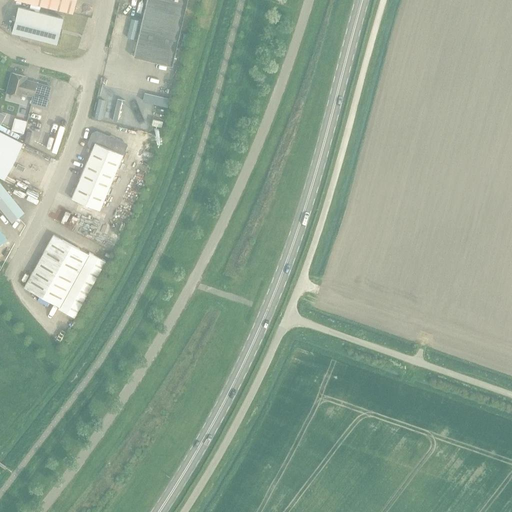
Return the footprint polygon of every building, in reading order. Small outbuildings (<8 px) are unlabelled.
[(17,0),(72,13),(75,0),(17,0)] [(147,0),(133,55),(172,66),(187,0),(147,0)] [(12,32),(55,43),(62,18),(18,7),(12,32)] [(21,92),(33,96),(36,83),(24,80),(25,76),(12,73),(6,92),(20,96),(21,92)] [(50,87),(36,83),(33,96),(31,103),(45,106),(50,87)] [(151,125),(161,127),(162,121),(152,119),(151,125)] [(0,176),(4,178),(22,142),(0,131),(0,176)] [(100,134),(96,133),(93,134),(89,143),(90,146),(92,147),(71,198),(99,210),(126,145),(100,134)] [(0,208),(11,223),(24,213),(0,183),(0,208)] [(89,252),(88,254),(53,234),(24,287),(59,306),(58,308),(73,317),(105,261),(89,252)]
